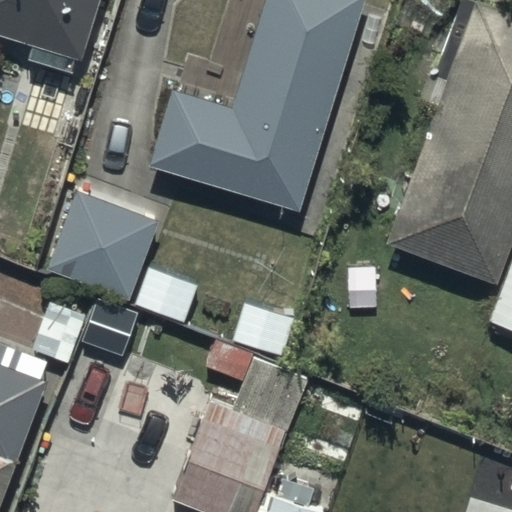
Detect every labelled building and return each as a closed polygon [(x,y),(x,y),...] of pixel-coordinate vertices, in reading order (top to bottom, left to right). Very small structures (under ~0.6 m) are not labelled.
[(101,0),(0,0),(0,35),(82,61),(101,0)] [(173,94),(151,167),(302,213),(366,0),(267,0),(233,112),(173,94)] [(511,331),(511,18),(481,7),(389,250),(493,290),(482,320),(511,331)] [(160,225),(79,193),(47,271),(129,303),(160,225)] [(134,357),(85,338),(46,434),(96,454),(134,357)] [(0,344),(0,506),(46,384),(39,381),(46,362),(0,344)] [(253,363),(234,406),(287,428),(305,385),(253,363)] [(255,511),(280,450),(202,420),(169,504),(189,511),(255,511)] [(322,511),(270,497),(265,511),(322,511)]
